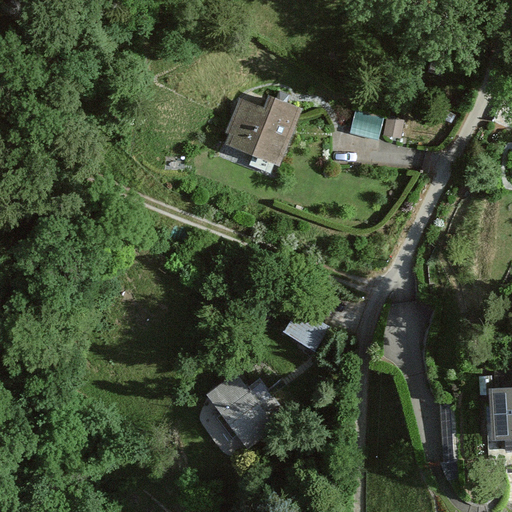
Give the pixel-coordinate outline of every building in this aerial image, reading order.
[(264,114),(239,104),(229,132),(235,134),(229,149),(275,166),(296,113),(268,102),(264,114)] [(384,118),(357,112),(352,135),(379,141),(384,118)] [(387,114),(385,129),(402,130),(401,116),(387,114)] [(296,315),(288,333),(320,348),(328,329),(296,315)] [(246,391),(237,379),(207,402),(244,449),(273,426),(266,418),(281,406),(261,380),(246,391)] [(511,396),(493,397),(495,444),(511,443),(511,396)]
